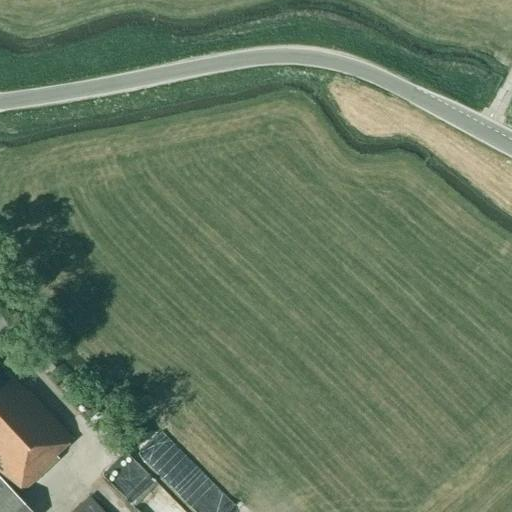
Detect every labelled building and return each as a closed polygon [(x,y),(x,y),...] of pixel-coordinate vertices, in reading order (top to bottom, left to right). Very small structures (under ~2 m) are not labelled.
[(0,473),(20,495),(58,459),(56,456),(73,440),(28,391),(27,393),(0,363),(0,473)] [(187,511),(188,511),(128,450),(109,468),(150,511),(187,511)] [(177,466),(165,477),(197,511),(225,511),(236,503),(204,469),(201,472),(196,467),(191,472),(187,467),(182,472),(177,466)] [(31,511),(0,478),(0,511),(31,511)] [(102,511),(89,497),(73,511),(102,511)]
